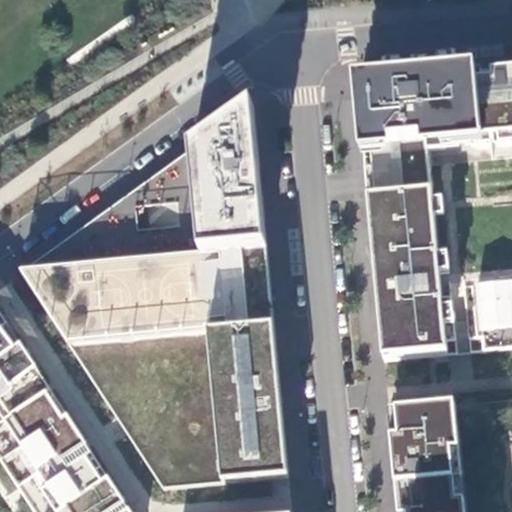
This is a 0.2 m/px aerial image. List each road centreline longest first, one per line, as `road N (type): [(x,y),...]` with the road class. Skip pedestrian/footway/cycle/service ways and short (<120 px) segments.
road 1 (residential): [(294,51),(343,511)]
road 2 (residential): [(0,254),(272,53),(294,51)]
road 3 (residential): [(294,51),(511,29)]
